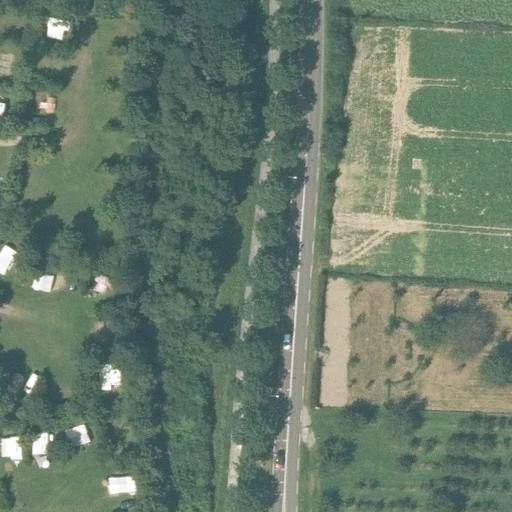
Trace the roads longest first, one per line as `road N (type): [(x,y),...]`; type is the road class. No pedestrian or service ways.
road 1 (unknown): [(190,0),(151,112),(151,334),(172,511)]
road 2 (secondary): [(284,495),(309,0)]
